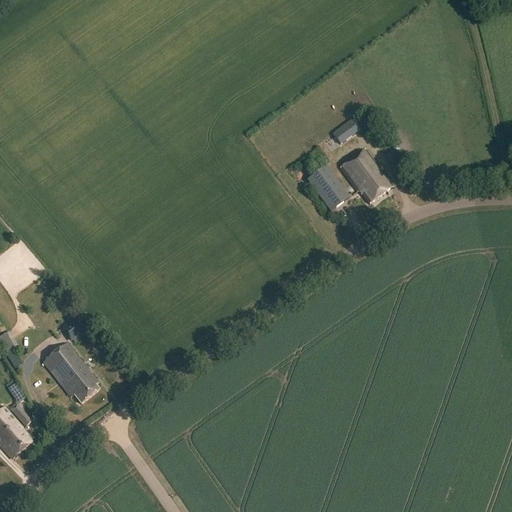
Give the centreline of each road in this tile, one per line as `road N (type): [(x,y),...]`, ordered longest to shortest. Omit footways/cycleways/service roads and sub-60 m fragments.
road 1 (tertiary): [(112,425),(384,230),(443,204),(511,199)]
road 2 (track): [(507,199),(465,0)]
road 3 (tertiary): [(12,511),(63,458),(112,425)]
